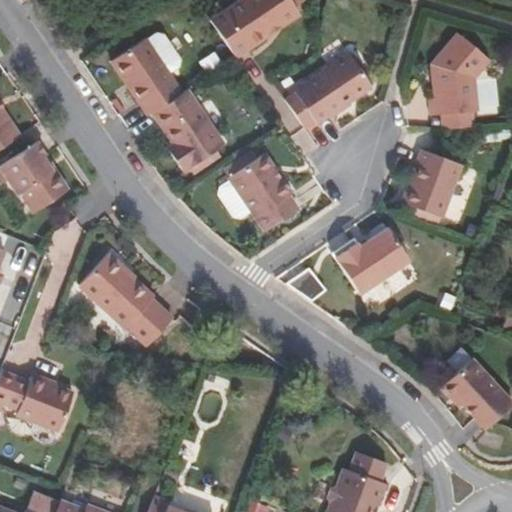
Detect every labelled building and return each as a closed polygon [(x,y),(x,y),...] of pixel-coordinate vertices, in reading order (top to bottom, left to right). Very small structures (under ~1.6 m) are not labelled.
[(294,8),(292,5),(298,0),(237,0),(210,19),(235,56),(268,34),(264,30),(294,8)] [(298,13),(294,8),(264,30),(268,34),(298,13)] [(442,114),(473,111),(479,110),(475,77),(490,60),(455,33),(430,64),(435,67),(436,82),(432,82),(433,98),(429,98),(430,115),(442,114)] [(181,61),(165,36),(159,35),(147,43),(168,75),(180,68),(181,61)] [(111,60),(148,115),(153,112),(180,93),(168,75),(147,43),(144,38),(111,60)] [(305,129),(317,121),(318,123),(370,88),(347,55),(296,89),(297,92),(286,100),(305,129)] [(222,144),(186,89),(180,93),(153,112),(173,143),(177,150),(172,154),(184,171),(222,144)] [(0,148),(18,137),(0,109),(0,148)] [(474,126),(473,111),(442,114),(443,129),(474,126)] [(17,191),(33,213),(63,195),(65,186),(55,171),(51,171),(42,158),(44,155),(36,142),(0,165),(0,182),(1,184),(7,180),(15,192),(17,191)] [(167,147),(172,154),(177,150),(173,143),(167,147)] [(289,193),(279,177),(273,181),(257,155),(252,146),(225,164),(232,173),(227,176),(231,182),(255,216),(264,229),(294,209),(285,196),(289,193)] [(421,149),(402,201),(412,206),(408,215),(437,227),(440,218),(460,164),(421,149)] [(263,152),(257,155),(273,181),(279,177),(263,152)] [(232,173),(225,164),(221,167),(227,176),(232,173)] [(255,216),(231,182),(218,192),(217,201),(234,225),(241,225),(255,216)] [(330,252),(357,293),(406,260),(383,227),(356,247),(350,238),(345,242),(330,252)] [(126,328),(149,345),(170,317),(149,299),(150,295),(101,259),(77,291),(124,330),(126,328)] [(362,293),(373,307),(417,275),(407,261),(362,293)] [(440,387),(457,406),(462,404),(483,429),(511,404),(471,360),(440,387)] [(72,393),(55,387),(55,389),(30,379),(28,382),(0,370),(0,411),(3,403),(17,409),(15,415),(57,431),(72,393)] [(31,375),(30,379),(55,389),(55,387),(55,386),(56,384),(31,375)] [(366,511),(376,484),(383,464),(351,453),(344,471),(340,470),(334,487),(329,490),(326,500),(328,503),(325,511),(366,511)] [(167,467),(161,483),(167,485),(175,488),(181,472),(167,467)] [(158,482),(153,495),(162,499),(167,485),(161,483),(158,482)] [(373,511),(382,486),(376,484),(366,511),(373,511)] [(162,499),(153,495),(146,511),(181,511),(165,506),(168,501),(162,499)] [(39,500),(34,511),(54,511),(57,507),(39,500)] [(103,511),(84,504),(82,508),(59,500),(57,507),(54,511),(103,511)] [(242,511),(266,511),(268,504),(245,500),(242,511)]
